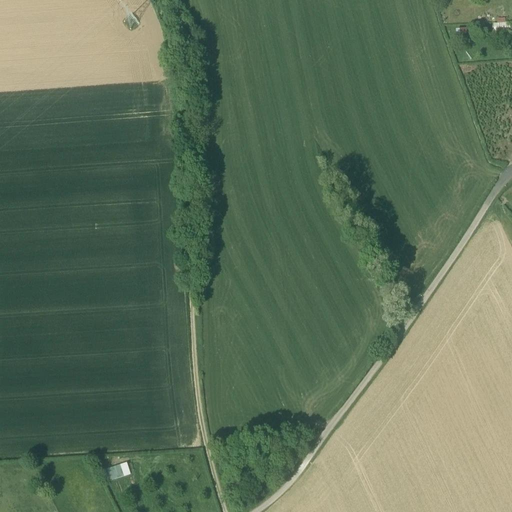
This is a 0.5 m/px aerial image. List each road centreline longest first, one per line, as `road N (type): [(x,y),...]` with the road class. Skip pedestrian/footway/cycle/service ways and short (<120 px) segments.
road 1 (track): [(171,0),(187,71),(197,404),(226,511)]
road 2 (residential): [(256,511),(282,490),(511,170)]
